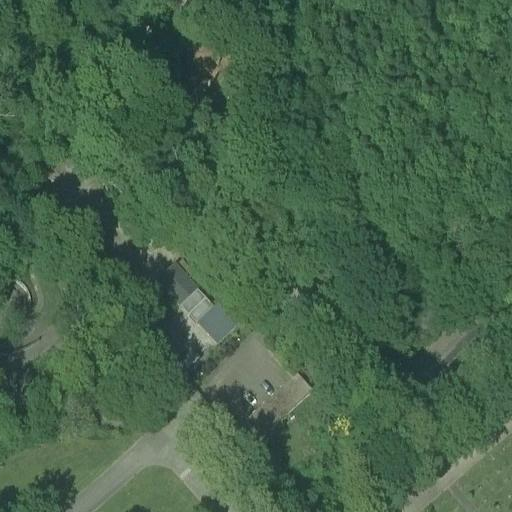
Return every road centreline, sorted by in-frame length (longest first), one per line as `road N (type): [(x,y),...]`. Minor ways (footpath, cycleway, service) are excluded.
road 1 (unclassified): [(511,279),(419,364),(389,374),(375,365),(220,195),(180,117),(182,0)]
road 2 (track): [(180,117),(65,84),(0,89)]
